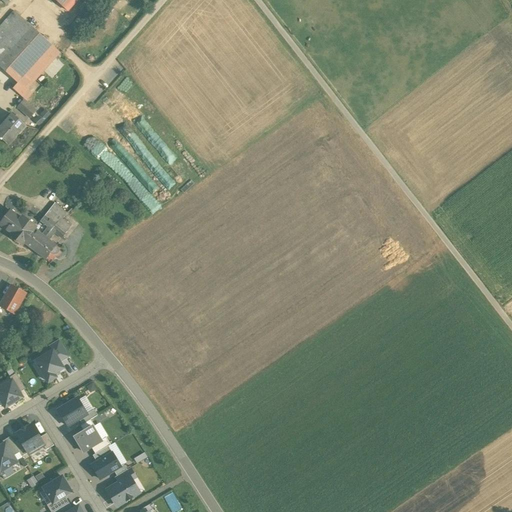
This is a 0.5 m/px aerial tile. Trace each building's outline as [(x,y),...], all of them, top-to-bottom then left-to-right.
[(58,0),(71,10),(79,0),(58,0)] [(14,11),(0,26),(0,47),(24,21),(14,11)] [(24,21),(0,47),(0,63),(32,28),(24,21)] [(59,53),(32,28),(0,63),(0,66),(18,83),(13,89),(26,100),(32,93),(27,89),(30,85),(55,57),(59,53)] [(35,89),(30,85),(27,89),(32,93),(35,89)] [(35,111),(24,101),(19,108),(30,118),(35,111)] [(12,115),(1,127),(0,128),(0,138),(8,145),(25,126),(12,115)] [(189,174),(143,119),(135,126),(181,181),(189,174)] [(155,201),(162,195),(105,130),(98,136),(155,201)] [(169,190),(177,183),(131,130),(123,137),(169,190)] [(74,207),(67,201),(61,208),(67,214),(74,207)] [(55,203),(40,222),(41,222),(48,228),(41,235),(45,238),(55,225),(62,219),(67,214),(61,208),(55,203)] [(11,211),(3,220),(6,222),(13,213),(11,211)] [(6,222),(2,227),(5,228),(13,234),(16,231),(13,229),(21,219),(14,214),(14,213),(13,213),(6,222)] [(21,219),(13,229),(16,231),(13,234),(11,236),(23,245),(24,243),(34,230),(34,229),(29,226),(31,224),(23,217),(21,219)] [(62,219),(55,225),(45,238),(48,241),(55,233),(62,238),(71,226),(62,219)] [(41,222),(38,226),(35,227),(34,229),(34,230),(37,232),(41,235),(48,228),(41,222)] [(34,230),(24,243),(35,252),(45,238),(41,235),(37,232),(34,230)] [(48,241),(45,238),(35,252),(45,260),(56,246),(48,241)] [(56,246),(45,260),(50,264),(61,250),(56,246)] [(24,296),(11,288),(1,306),(14,314),(24,296)] [(49,347),(53,352),(60,363),(68,358),(59,341),(49,347)] [(63,369),(60,363),(53,352),(36,362),(48,383),(56,378),(54,374),(63,369)] [(16,374),(10,377),(13,381),(20,392),(25,389),(16,374)] [(13,381),(0,388),(0,399),(6,409),(23,398),(20,392),(13,381)] [(77,399),(58,411),(68,427),(79,420),(87,415),(77,399)] [(87,415),(79,420),(82,425),(90,420),(97,416),(94,411),(87,415)] [(80,426),(84,432),(94,426),(90,420),(82,425),(80,426)] [(32,425),(16,435),(20,441),(28,453),(29,455),(45,446),(40,438),(32,425)] [(84,432),(74,439),(83,453),(91,448),(102,442),(93,428),(84,432)] [(47,434),(40,438),(45,446),(48,450),(54,446),(47,434)] [(11,438),(4,442),(5,445),(7,444),(15,456),(20,453),(14,444),(11,438)] [(102,442),(91,448),(95,455),(108,447),(111,446),(107,439),(102,442)] [(20,441),(14,444),(20,453),(22,457),(28,453),(20,441)] [(5,445),(0,448),(0,472),(1,475),(19,464),(15,456),(7,444),(5,445)] [(112,454),(108,447),(95,455),(93,456),(97,463),(112,454)] [(97,463),(92,466),(100,480),(114,472),(121,467),(112,454),(97,463)] [(121,467),(114,472),(117,477),(128,470),(125,465),(121,467)] [(128,470),(117,477),(115,478),(119,483),(130,477),(132,481),(136,478),(131,468),(128,470)] [(72,494),(62,477),(43,488),(52,503),(54,505),(65,498),(72,494)] [(119,483),(107,491),(117,507),(140,493),(132,481),(130,477),(119,483)] [(51,511),(54,511),(68,504),(65,498),(54,505),(52,503),(47,506),(51,511)]
